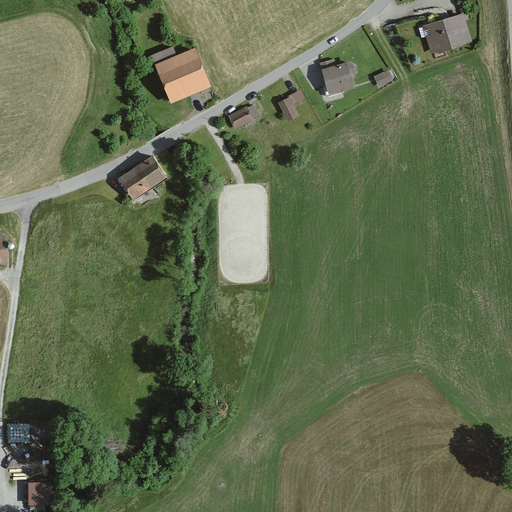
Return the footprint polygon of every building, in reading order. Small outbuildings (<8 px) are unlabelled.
[(470,42),(461,14),(421,26),(430,55),(470,42)] [(153,50),(154,57),(170,52),(169,46),(153,50)] [(150,68),(168,105),(209,87),(192,49),(150,68)] [(353,78),(349,62),(335,65),(333,61),(317,65),(325,94),(351,88),(349,79),(353,78)] [(393,81),(387,71),(373,78),(378,88),(393,81)] [(304,100),(299,91),(287,97),(288,99),(277,104),(286,124),(298,118),(292,106),(304,100)] [(246,109),(245,107),(226,117),(233,131),(253,121),(252,119),(258,116),(253,106),(246,109)] [(163,177),(148,156),(115,178),(130,200),(163,177)] [(51,483),(25,483),(26,505),(51,505),(51,483)]
